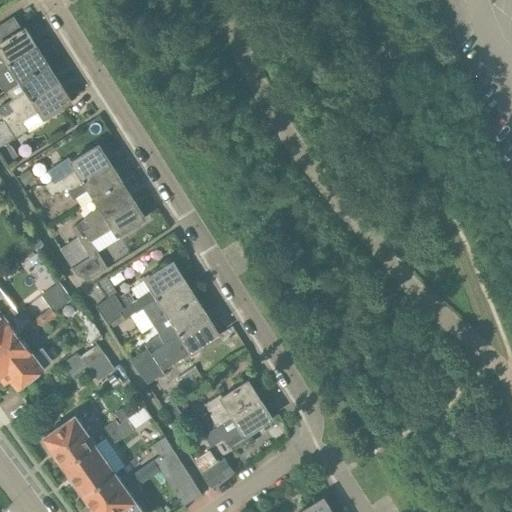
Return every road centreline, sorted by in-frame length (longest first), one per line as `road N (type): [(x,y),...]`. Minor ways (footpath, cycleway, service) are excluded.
road 1 (residential): [(307,448),(312,422),(303,400),(50,0)]
road 2 (unclassified): [(222,0),(255,81),(306,162),(419,296),(511,380)]
